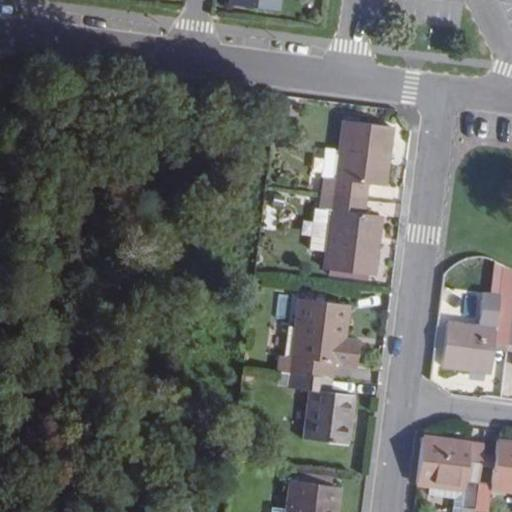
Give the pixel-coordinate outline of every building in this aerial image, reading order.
[(278,9),(278,0),(230,0),(230,3),(278,9)] [(323,178),(320,194),(362,199),(364,184),(383,186),(391,128),(344,122),(339,150),(335,180),(323,178)] [(335,180),(339,150),(325,148),(321,178),(323,178),(335,180)] [(320,194),(318,209),(313,208),(308,250),(325,252),(323,271),(371,276),(379,217),(360,214),(362,199),(320,194)] [(511,291),(501,290),(497,316),(510,318),(511,303),(511,291)] [(277,371),(289,373),(330,378),(332,364),(355,366),(358,343),(341,341),(346,306),(299,301),(291,357),(279,356),(277,371)] [(508,338),(510,318),(497,316),(495,330),(493,352),(506,354),(508,338)] [(493,352),(495,330),(450,323),(444,366),(490,372),(493,352)] [(328,394),(330,378),(289,373),(287,389),(308,392),(301,441),(344,446),(351,397),(328,394)] [(471,444),(422,437),(415,485),(429,487),(464,491),(461,511),(474,511),(474,509),(478,483),(479,469),(467,467),(471,444)] [(511,493),(511,443),(497,441),(491,484),(478,483),(474,509),(489,511),(491,490),(511,493)] [(467,467),(479,469),(482,445),(471,444),(467,467)] [(286,511),(334,511),(338,487),(290,481),(286,510),(286,511)] [(461,511),(464,491),(429,487),(428,496),(453,499),(451,511),(461,511)] [(154,511),(190,511),(192,505),(159,496),(154,511)]
